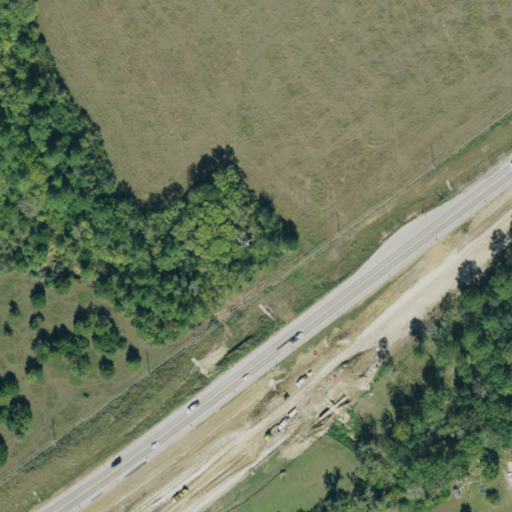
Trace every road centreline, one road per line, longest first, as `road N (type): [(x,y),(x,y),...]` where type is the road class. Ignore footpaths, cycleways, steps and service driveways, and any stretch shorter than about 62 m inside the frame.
road 1 (primary): [(511,171),(55,511)]
road 2 (primary): [(170,511),(511,220)]
